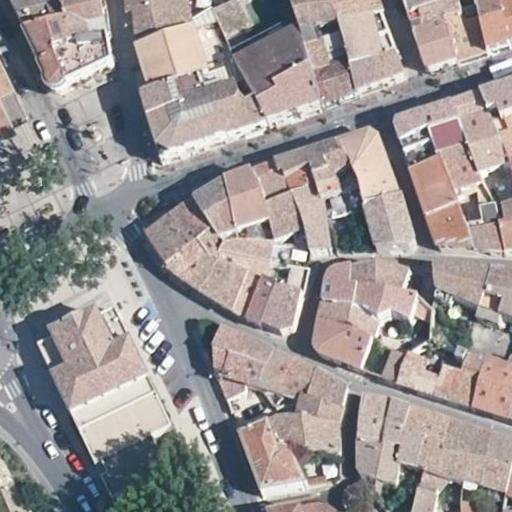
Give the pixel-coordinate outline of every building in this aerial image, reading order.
[(21,0),(10,3),(28,37),(68,25),(63,9),(73,6),(70,0),(21,0)] [(32,45),(54,90),(61,93),(71,89),(60,66),(109,43),(105,25),(102,0),(95,0),(73,6),(63,9),(68,25),(28,37),(32,45)] [(137,19),(141,54),(196,34),(194,25),(185,0),(129,0),(130,15),(131,19),(137,19)] [(246,25),(234,0),(227,5),(213,13),(220,28),(224,38),(246,25)] [(290,0),(295,15),(334,6),(332,0),(290,0)] [(342,28),(383,18),(377,1),(376,0),(332,0),(334,6),(342,28)] [(404,0),(410,19),(460,7),(461,5),(464,4),(463,4),(466,2),(465,0),(404,0)] [(428,73),(430,73),(488,55),(473,0),(465,0),(466,2),(463,4),(464,4),(461,5),(460,7),(464,21),(447,25),(448,30),(415,38),(418,49),(426,71),(426,72),(428,73)] [(473,0),(488,55),(494,53),(511,47),(504,15),(499,0),(473,0)] [(316,83),(325,110),(338,106),(359,99),(359,97),(352,72),(341,28),(342,28),(334,6),(295,15),(297,21),(301,32),(316,83)] [(410,19),(415,38),(448,30),(447,25),(464,21),(460,7),(410,19)] [(341,28),(352,72),(366,68),(397,59),(390,38),(383,18),(342,28),(341,28)] [(233,63),(235,66),(301,32),(297,21),(232,55),(232,56),(233,63)] [(258,107),(270,129),(298,119),(325,110),(316,83),(301,32),(235,66),(246,86),(258,107)] [(146,105),(165,164),(228,142),(227,139),(242,105),(250,111),(258,107),(246,86),(215,95),(212,81),(210,81),(207,71),(201,51),(196,34),(141,54),(143,59),(153,97),(150,99),(148,100),(146,101),(146,103),(146,105)] [(60,66),(71,89),(115,69),(112,58),(109,43),(60,66)] [(352,72),(359,97),(367,93),(405,79),(397,59),(366,68),(352,72)] [(212,81),(215,95),(246,86),(235,66),(233,63),(207,71),(210,81),(212,81)] [(0,129),(7,126),(4,119),(19,111),(8,88),(0,71),(0,129)] [(511,91),(482,101),(488,118),(497,139),(511,133),(511,91)] [(454,110),(461,128),(488,118),(482,101),(462,108),(454,110)] [(227,139),(228,142),(244,137),(270,129),(258,107),(250,111),(242,105),(227,139)] [(424,121),(431,137),(461,128),(454,110),(435,117),(424,121)] [(472,160),(480,181),(481,181),(510,171),(497,139),(488,118),(461,128),(467,146),(470,155),(472,160)] [(398,136),(402,150),(431,137),(424,121),(411,125),(400,129),(398,136)] [(409,170),(412,176),(442,166),(470,155),(467,146),(461,128),(431,137),(402,150),(403,151),(409,170)] [(511,133),(497,139),(510,171),(511,178),(511,133)] [(360,189),(366,212),(399,202),(377,141),(370,137),(349,144),(337,147),(343,159),(346,158),(355,178),(360,189)] [(320,153),(334,182),(336,181),(348,176),(351,181),(355,178),(346,158),(343,159),(337,147),(335,148),(320,153)] [(316,190),(322,205),(325,204),(343,197),(343,196),(341,191),(346,188),(344,183),(338,185),(336,181),(334,182),(320,153),(305,158),(316,190)] [(421,204),(438,253),(471,254),(505,258),(501,230),(495,215),(482,219),(486,234),(468,236),(457,205),(464,203),(462,195),(483,187),(481,181),(480,181),(472,160),(470,155),(442,166),(412,176),(421,204)] [(284,178),(293,200),(316,190),(305,158),(299,160),(275,168),(280,179),(284,178)] [(264,201),(267,212),(294,201),(293,200),(284,178),(280,179),(275,168),(256,175),(253,176),(264,201)] [(237,238),(238,248),(263,247),(276,249),(276,247),(267,212),(264,201),(253,176),(233,185),(227,187),(234,217),(237,238)] [(221,245),(228,251),(238,248),(237,238),(234,217),(227,187),(210,198),(195,206),(205,223),(220,245),(221,245)] [(311,256),(331,255),(325,204),(322,205),(316,190),(293,200),(294,201),(267,212),(276,247),(293,240),(298,251),(310,251),(311,256)] [(366,212),(376,254),(410,253),(411,253),(412,251),(414,249),(415,247),(415,245),(412,234),(402,201),(399,202),(366,212)] [(267,268),(285,270),(287,250),(276,249),(263,247),(238,248),(228,251),(221,245),(220,245),(205,223),(195,206),(181,215),(199,240),(207,244),(221,260),(223,261),(267,268)] [(501,230),(505,258),(511,256),(511,208),(503,211),(507,229),(501,230)] [(250,281),(263,285),(264,284),(267,268),(223,261),(221,260),(207,244),(199,240),(181,215),(168,225),(190,256),(199,249),(210,261),(214,267),(220,268),(229,272),(238,275),(250,281)] [(155,253),(168,272),(190,256),(168,225),(146,240),(155,253)] [(174,277),(183,283),(210,261),(199,249),(190,256),(168,272),(174,277)] [(191,289),(200,296),(211,285),(220,268),(214,267),(210,261),(183,283),(191,289)] [(216,305),(234,316),(250,281),(238,275),(229,272),(220,268),(211,285),(200,296),(216,305)] [(353,272),(352,292),(360,292),(402,298),(409,275),(389,270),(388,270),(374,269),(353,272)] [(511,323),(511,278),(435,270),(438,296),(482,315),(505,321),(511,323)] [(283,293),(304,301),(310,274),(288,271),(283,293)] [(321,324),(374,345),(382,326),(394,320),(411,327),(414,317),(423,321),(420,328),(431,332),(432,313),(419,301),(402,298),(360,292),(352,292),(353,272),(343,274),(340,274),(338,275),(335,276),(333,278),(332,279),(330,281),(330,282),(329,284),(321,324)] [(234,316),(247,324),(263,285),(250,281),(234,316)] [(247,324),(261,330),(262,328),(278,290),(264,284),(263,285),(247,324)] [(277,335),(282,337),(295,333),(304,301),(283,293),(278,290),(262,328),(277,335)] [(40,349),(74,421),(151,384),(116,313),(101,320),(98,314),(53,336),(55,342),(40,349)] [(323,360),(362,375),(374,345),(321,324),(316,352),(316,353),(317,354),(318,356),(319,357),(321,359),(323,360)] [(223,332),(214,353),(207,350),(219,379),(249,389),(259,392),(265,377),(267,373),(277,356),(256,347),(246,342),(223,332)] [(445,404),(474,413),(483,380),(489,364),(460,354),(457,363),(467,367),(463,378),(446,373),(409,359),(408,360),(399,388),(445,404)] [(265,377),(259,392),(265,393),(283,399),(285,393),(282,392),(295,364),(283,359),(277,356),(267,373),(265,377)] [(382,382),(399,388),(408,360),(394,356),(382,382)] [(285,393),(283,399),(302,405),(303,400),(311,402),(319,375),(305,368),(295,364),(282,392),(285,393)] [(490,418),(509,424),(511,413),(511,372),(489,364),(483,380),(474,413),(490,418)] [(302,405),(297,423),(312,425),(315,426),(342,429),(350,392),(323,377),(321,376),(319,375),(311,402),(303,400),(302,405)] [(219,379),(227,402),(233,401),(247,399),(249,389),(219,379)] [(170,499),(200,484),(151,384),(74,421),(95,463),(127,449),(136,468),(151,461),(170,499)] [(361,429),(359,444),(386,448),(393,407),(385,404),(365,402),(361,429)] [(393,407),(386,448),(402,450),(406,439),(413,413),(401,410),(393,407)] [(413,413),(406,439),(427,446),(446,451),(451,426),(429,418),(413,413)] [(253,469),(263,497),(306,488),(291,455),(333,459),(342,459),(342,429),(315,426),(312,425),(297,423),(286,422),(283,422),(279,423),(276,423),(241,438),(245,449),(253,469)] [(418,505),(416,511),(435,511),(442,482),(463,487),(462,511),(481,511),(482,508),(482,505),(483,500),(485,492),(487,473),(488,468),(489,465),(494,439),(451,426),(446,451),(427,446),(420,473),(424,475),(418,505)] [(420,473),(427,446),(406,439),(402,450),(386,448),(359,444),(359,449),(359,463),(358,472),(363,482),(377,485),(396,490),(401,468),(420,473)] [(487,473),(485,492),(506,498),(511,478),(511,445),(505,443),(494,439),(489,465),(488,468),(487,473)] [(342,459),(333,459),(332,468),(342,468),(342,459)] [(485,492),(483,500),(504,507),(506,499),(506,498),(485,492)] [(363,506),(370,511),(384,511),(385,511),(374,499),(373,500),(372,499),(363,506)]
